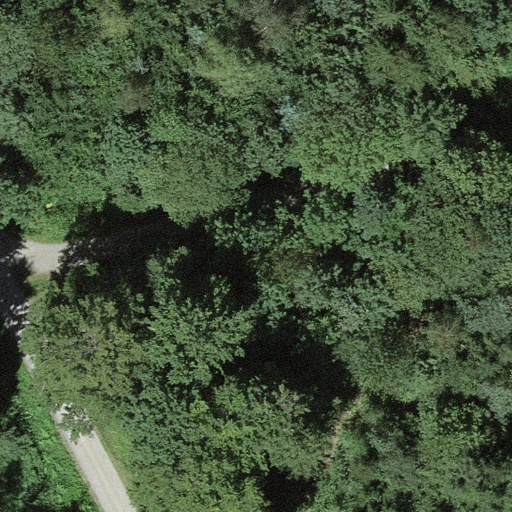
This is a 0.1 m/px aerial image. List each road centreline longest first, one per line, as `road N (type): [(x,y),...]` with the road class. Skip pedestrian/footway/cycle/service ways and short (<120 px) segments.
road 1 (track): [(0,267),(511,125)]
road 2 (track): [(116,511),(0,279)]
